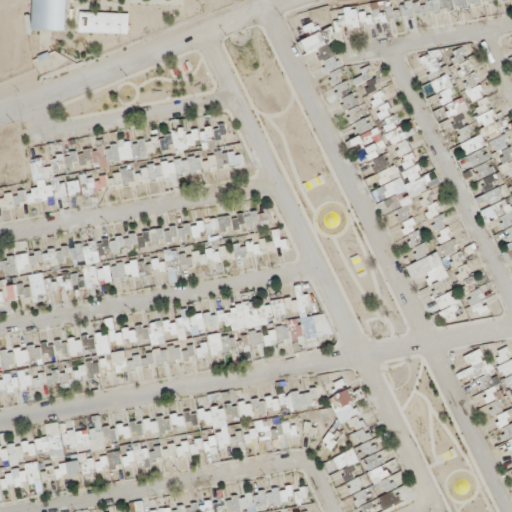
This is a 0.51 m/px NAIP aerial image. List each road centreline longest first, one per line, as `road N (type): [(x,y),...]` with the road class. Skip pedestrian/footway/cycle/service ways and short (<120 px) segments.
road 1 (residential): [(0,421),(511,328)]
road 2 (residential): [(351,59),(511,25)]
